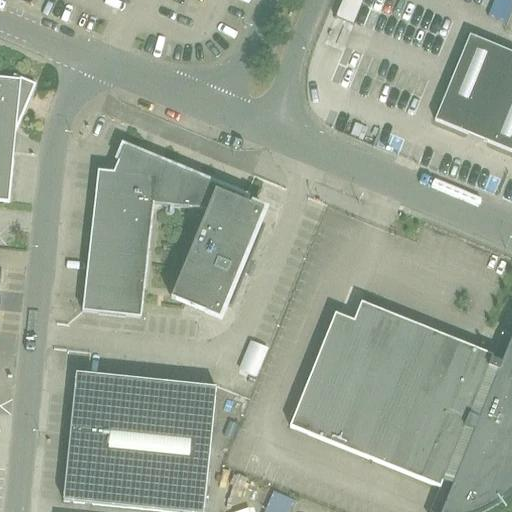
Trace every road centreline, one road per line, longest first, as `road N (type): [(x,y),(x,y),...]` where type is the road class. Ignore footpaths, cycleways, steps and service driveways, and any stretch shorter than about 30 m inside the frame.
road 1 (unclassified): [(17,511),(50,175),(92,58)]
road 2 (unclassified): [(511,234),(268,132)]
road 3 (unclassified): [(223,113),(92,58)]
road 4 (unclassified): [(268,132),(319,0)]
road 5 (unclassified): [(266,0),(223,113)]
